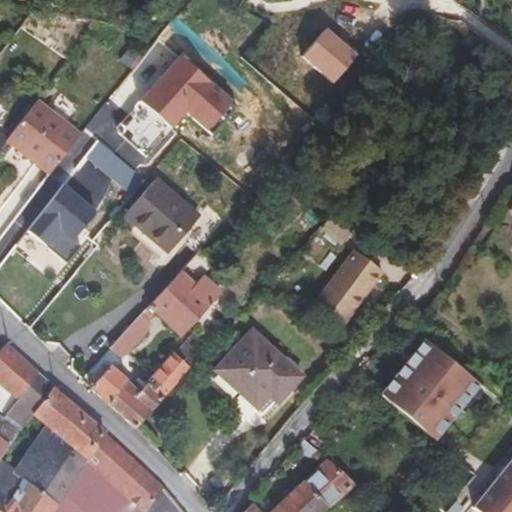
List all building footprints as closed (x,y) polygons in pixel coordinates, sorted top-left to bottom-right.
[(360,52),(327,27),(303,57),(336,83),(360,52)] [(140,100),(171,128),(184,117),(208,134),(235,103),(179,55),(140,100)] [(80,134),(36,100),(6,140),(6,141),(49,173),(80,134)] [(177,253),(188,262),(196,253),(199,251),(222,225),(204,210),(197,217),(155,181),(126,215),(141,230),(134,238),(165,265),(177,253)] [(79,243),(75,241),(97,207),(60,183),(27,234),(68,260),(79,243)] [(381,274),(353,253),(313,304),(341,326),(381,274)] [(194,285),(179,272),(147,307),(181,337),(221,293),(202,276),(194,285)] [(152,323),(141,313),(109,347),(121,358),(152,323)] [(252,331),(210,375),(234,398),(240,392),(257,409),(269,396),(277,403),(301,377),(252,331)] [(109,368),(90,387),(108,404),(118,413),(135,428),(208,348),(193,335),(139,394),(109,368)] [(381,394),(433,439),(478,386),(426,341),(381,394)] [(0,383),(4,388),(18,399),(38,371),(6,343),(1,348),(0,349),(0,383)] [(15,468),(1,457),(0,459),(0,511),(48,511),(63,492),(86,460),(104,434),(78,410),(52,388),(53,384),(38,371),(18,399),(4,417),(20,430),(32,416),(45,427),(15,468)] [(0,413),(4,417),(18,399),(4,388),(0,393),(0,413)] [(0,413),(0,459),(1,457),(20,430),(4,417),(0,413)] [(86,460),(128,499),(142,511),(162,487),(159,483),(104,434),(86,460)] [(315,449),(302,438),(301,440),(295,446),(310,456),(315,449)] [(511,511),(511,457),(469,507),(474,511),(511,511)] [(325,459),(268,511),(321,511),(354,483),(325,459)] [(85,511),(114,511),(128,499),(86,460),(63,492),(85,511)] [(440,478),(452,488),(467,471),(455,461),(440,478)] [(183,511),(162,487),(142,511),(140,511),(183,511)] [(447,504),(456,511),(463,503),(454,496),(447,504)]
